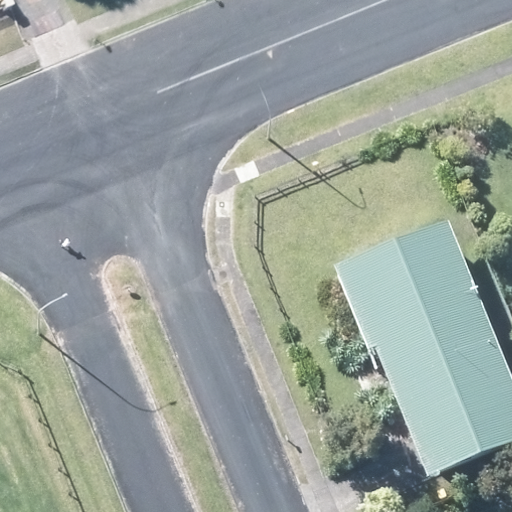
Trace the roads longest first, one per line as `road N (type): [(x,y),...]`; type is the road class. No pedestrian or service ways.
road 1 (tertiary): [(107,106),(270,511)]
road 2 (tertiary): [(167,511),(0,149)]
road 3 (tertiary): [(390,0),(107,106)]
